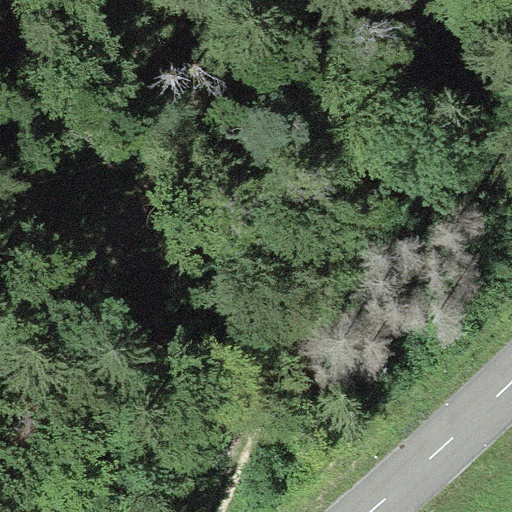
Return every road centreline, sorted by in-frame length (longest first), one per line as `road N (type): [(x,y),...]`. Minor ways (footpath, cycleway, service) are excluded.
road 1 (track): [(207,511),(421,0)]
road 2 (secondary): [(355,511),(511,379)]
